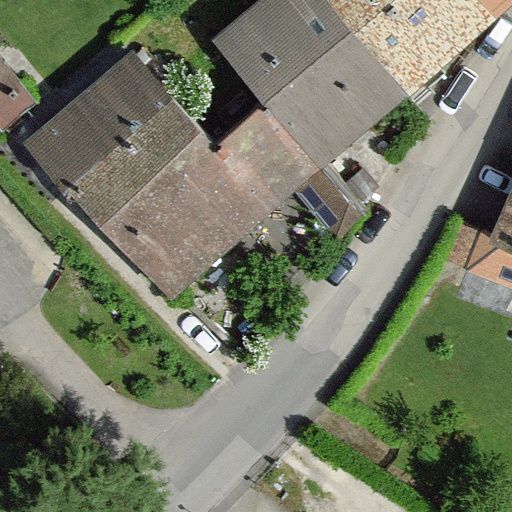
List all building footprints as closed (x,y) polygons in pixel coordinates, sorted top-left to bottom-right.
[(322,153),(403,84),(333,0),(281,0),(227,44),(280,104),(322,153)] [(484,3),(482,0),(333,0),(403,84),(484,3)] [(0,56),(0,122),(3,126),(35,99),(0,56)] [(141,56),(41,144),(169,287),(293,178),(322,153),(280,104),(225,152),(141,56)] [(293,178),(342,238),(365,209),(322,153),(293,178)] [(511,228),(506,242),(467,225),(453,257),(511,280),(511,228)]
